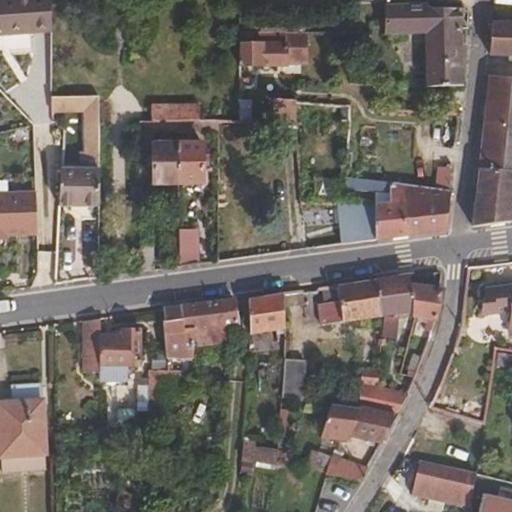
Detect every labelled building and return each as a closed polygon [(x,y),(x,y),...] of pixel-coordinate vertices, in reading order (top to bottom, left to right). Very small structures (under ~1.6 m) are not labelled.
[(0,0),(0,27),(42,28),(42,0),(0,0)] [(388,0),(379,0),(378,20),(377,31),(418,33),(419,29),(420,4),(421,1),(388,0)] [(454,28),(453,6),(420,4),(419,29),(454,28)] [(511,21),(487,21),(485,51),(511,53),(511,21)] [(457,61),(454,28),(419,29),(418,33),(420,64),(457,61)] [(233,29),(232,65),(279,66),(279,63),(301,63),(302,32),(279,32),(279,31),(233,29)] [(457,61),(420,64),(421,84),(457,83),(457,61)] [(509,218),(511,181),(511,75),(483,72),(475,163),(471,163),(466,201),(471,201),(468,223),(509,218)] [(43,93),(43,101),(76,102),(76,94),(69,94),(43,93)] [(76,94),(76,102),(77,119),(92,119),(92,94),(76,94)] [(264,97),(264,120),(290,120),(288,99),(264,97)] [(146,104),(146,118),(170,119),(191,119),(192,105),(146,104)] [(79,166),(53,165),(52,201),(94,203),(92,119),(77,119),(79,166)] [(172,182),(171,141),(146,141),(147,182),(172,182)] [(171,141),(172,182),(196,182),(195,142),(171,141)] [(443,228),(447,188),(384,180),(384,200),(401,201),(401,234),(443,228)] [(0,228),(31,228),(31,186),(0,186),(0,228)] [(335,230),(336,242),(401,234),(401,201),(384,200),(340,200),(342,229),(335,230)] [(190,227),(174,227),(175,263),(191,261),(190,227)] [(150,241),(135,241),(136,268),(150,267),(150,241)] [(405,308),(403,281),(403,272),(372,277),(372,280),(375,312),(405,308)] [(511,278),(486,281),(489,301),(504,300),(505,307),(502,324),(511,325),(511,278)] [(375,312),(372,280),(352,282),(353,315),(375,312)] [(434,286),(431,285),(403,281),(405,308),(405,313),(419,316),(417,325),(424,327),(434,286)] [(489,301),(486,281),(477,282),(478,309),(505,307),(504,300),(489,301)] [(352,282),(332,284),(332,300),(312,302),(313,314),(317,314),(318,319),(353,315),(352,282)] [(279,292),(279,299),(298,297),(298,287),(279,290),(279,292)] [(243,297),(244,332),(279,327),(279,299),(279,292),(243,297)] [(178,326),(189,325),(202,324),(204,340),(226,338),(224,323),(231,322),(229,299),(229,297),(176,304),(178,326)] [(189,342),(189,325),(178,326),(176,304),(159,307),(161,324),(157,324),(158,339),(160,339),(160,344),(189,342)] [(94,315),(79,317),(79,364),(94,364),(94,362),(94,334),(94,315)] [(116,334),(94,334),(94,362),(135,362),(136,328),(116,327),(116,334)] [(400,342),(409,344),(419,347),(422,338),(410,336),(411,331),(403,330),(400,342)] [(416,355),(407,354),(399,352),(392,372),(407,376),(416,355)] [(197,356),(189,356),(188,369),(169,369),(169,382),(178,383),(178,387),(189,388),(189,383),(198,383),(197,356)] [(274,396),(295,399),(297,359),(277,357),(274,396)] [(372,367),(355,366),(356,384),(371,386),(372,367)] [(152,409),(155,369),(147,368),(143,409),(152,409)] [(401,392),(371,386),(356,384),(353,406),(389,413),(401,392)] [(36,399),(0,401),(0,454),(40,451),(36,399)] [(353,406),(322,402),(312,435),(342,435),(345,432),(353,406)] [(389,413),(353,406),(345,432),(376,438),(389,413)] [(241,441),(239,459),(275,463),(278,445),(241,441)] [(429,461),(413,456),(404,493),(423,498),(422,503),(437,507),(438,501),(462,506),(470,470),(429,461)] [(332,465),(329,473),(353,477),(357,470),(332,465)] [(481,494),(475,511),(497,511),(500,499),(481,494)] [(511,511),(511,502),(500,499),(497,511),(511,511)]
